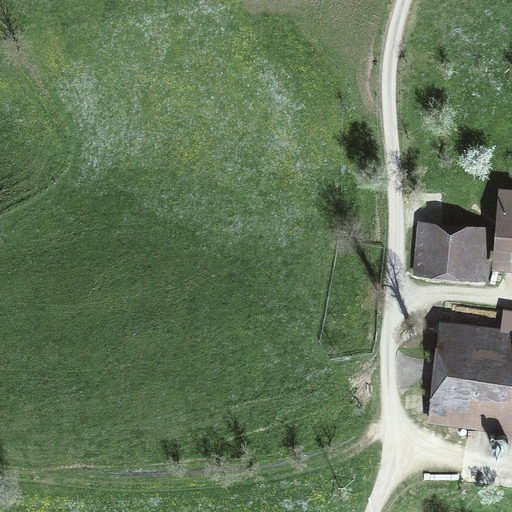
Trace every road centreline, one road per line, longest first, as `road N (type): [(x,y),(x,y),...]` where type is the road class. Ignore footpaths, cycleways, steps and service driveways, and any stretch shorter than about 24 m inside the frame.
road 1 (track): [(403,0),(389,68),(395,440),(369,511)]
road 2 (track): [(0,474),(254,476),(322,464),(357,448),(394,416)]
road 3 (track): [(390,461),(511,466)]
road 4 (track): [(391,298),(511,297)]
